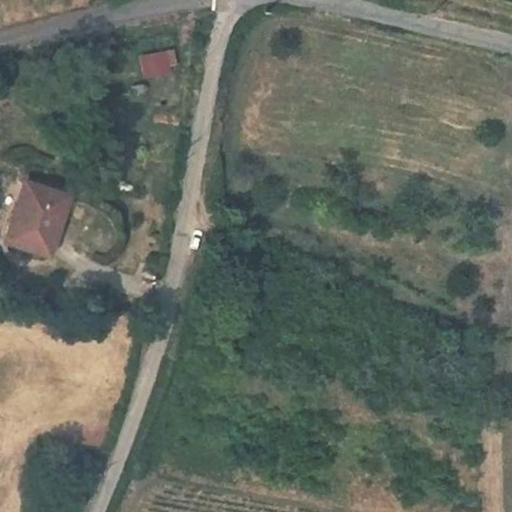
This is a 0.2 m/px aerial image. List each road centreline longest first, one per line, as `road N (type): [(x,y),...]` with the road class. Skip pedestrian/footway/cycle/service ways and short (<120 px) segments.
road 1 (residential): [(101,511),(166,311),(217,43),(233,0)]
road 2 (unclassified): [(314,0),(511,44)]
road 3 (unclassified): [(0,43),(196,0)]
